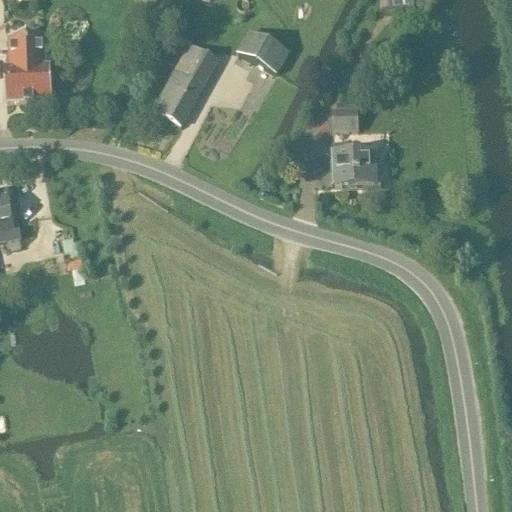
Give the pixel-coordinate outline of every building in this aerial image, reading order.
[(237,56),(277,79),(289,58),(249,35),(237,56)] [(49,69),(45,69),(44,41),(8,42),(9,71),(4,71),(6,108),(50,106),(49,69)] [(217,65),(189,49),(175,73),(176,74),(153,114),(180,129),(217,65)] [(333,137),(358,137),(357,115),(332,116),(333,137)] [(374,158),(370,158),(369,147),(334,148),(334,160),(332,160),(333,191),(375,190),(374,158)] [(0,247),(21,244),(19,232),(13,234),(6,195),(3,196),(3,193),(0,193),(0,247)] [(65,264),(67,275),(83,272),(80,261),(65,264)]
